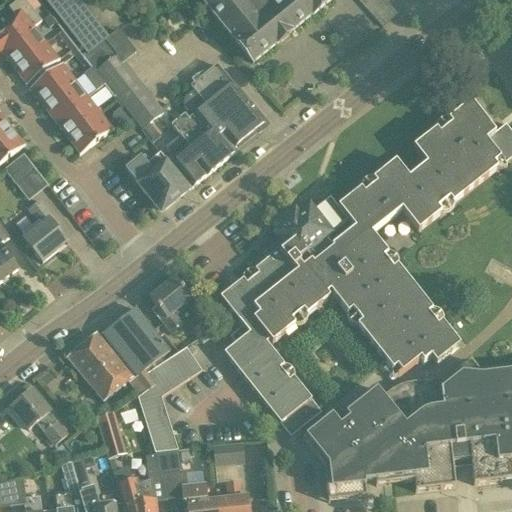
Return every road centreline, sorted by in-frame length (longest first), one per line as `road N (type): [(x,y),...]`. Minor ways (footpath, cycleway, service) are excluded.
road 1 (tertiary): [(147,262),(464,13)]
road 2 (residential): [(0,83),(147,262)]
road 3 (tertiary): [(0,377),(147,262)]
